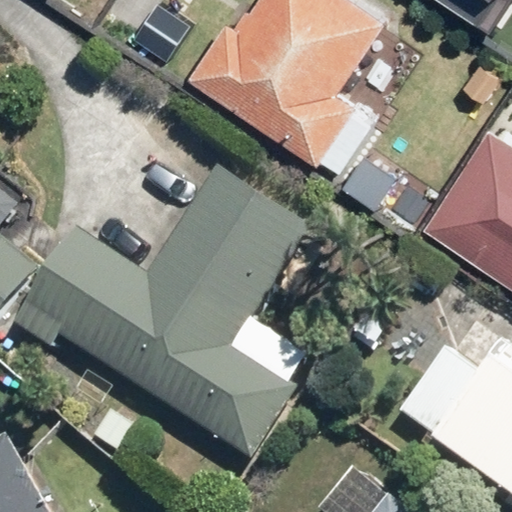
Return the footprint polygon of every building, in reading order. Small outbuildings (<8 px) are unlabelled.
[(401,15),(378,0),(260,0),(248,19),(235,11),(195,73),(333,162),(373,100),(354,88),(401,15)] [(511,130),(497,121),(431,223),(511,274),(511,130)] [(158,270),(85,224),(23,323),(60,346),(67,335),(261,457),(324,357),(260,317),(319,223),(225,164),(158,270)] [(50,267),(0,226),(0,325),(1,327),(50,267)] [(511,355),(497,373),(453,346),(408,411),(511,483),(511,355)] [(60,511),(16,435),(0,444),(0,511),(60,511)] [(422,511),(364,464),(326,510),(328,511),(422,511)]
